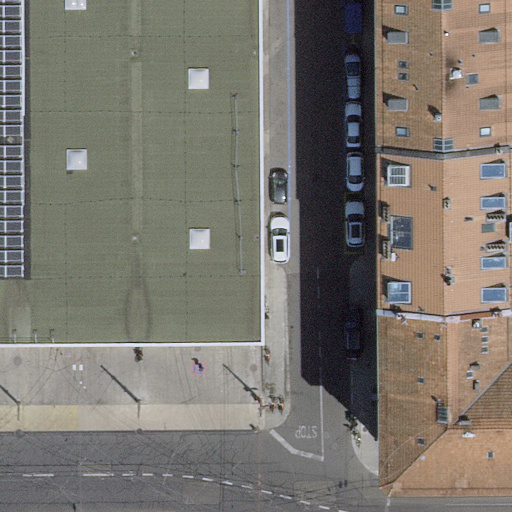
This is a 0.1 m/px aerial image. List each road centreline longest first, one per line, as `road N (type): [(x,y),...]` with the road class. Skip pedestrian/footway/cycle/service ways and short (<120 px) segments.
road 1 (residential): [(335,511),(325,0)]
road 2 (residential): [(329,511),(221,477),(0,479)]
